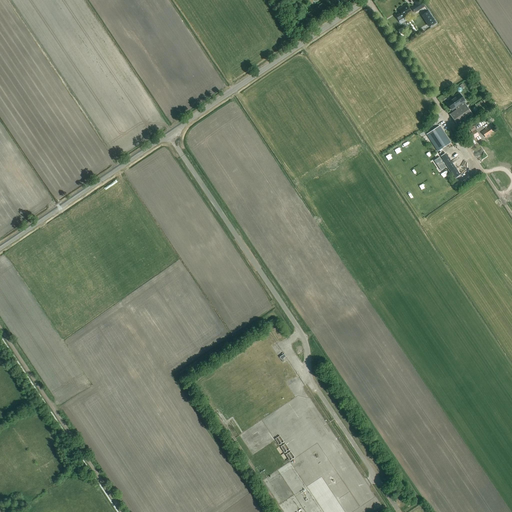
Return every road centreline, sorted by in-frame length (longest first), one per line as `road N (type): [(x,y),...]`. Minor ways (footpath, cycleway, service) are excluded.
road 1 (unclassified): [(0,247),(366,0)]
road 2 (track): [(511,213),(368,0)]
road 3 (track): [(121,511),(0,327)]
